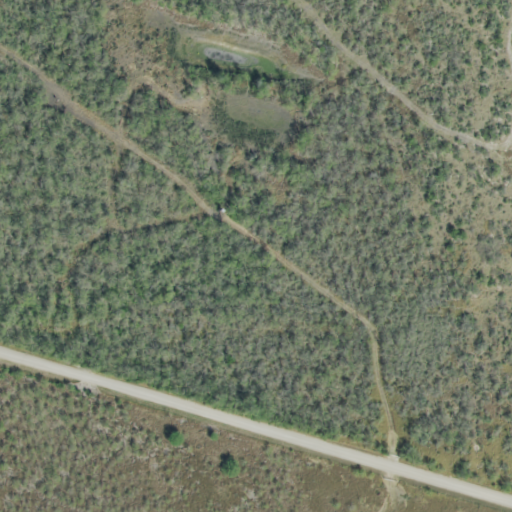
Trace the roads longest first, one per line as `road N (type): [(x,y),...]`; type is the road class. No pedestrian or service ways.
road 1 (residential): [(511,501),(0,354)]
road 2 (track): [(387,465),(416,369),(396,305),(442,221),(511,136)]
